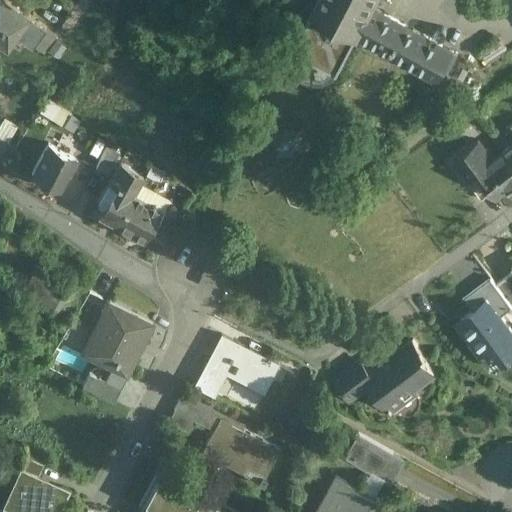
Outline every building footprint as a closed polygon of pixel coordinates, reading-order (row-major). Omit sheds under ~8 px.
[(45,23),(12,0),(0,0),(0,39),(5,43),(15,30),(31,41),(45,23)] [(331,70),(338,63),(358,26),(439,69),(444,59),(449,62),(459,43),(454,41),(455,40),(379,0),(315,0),(294,40),(292,49),(293,58),(298,66),(305,72),(314,75),(323,74),(331,70)] [(56,31),(45,23),(31,41),(43,49),(56,31)] [(42,93),(36,107),(73,124),(79,110),(42,93)] [(2,112),(0,114),(0,133),(5,137),(16,121),(2,112)] [(268,119),(269,146),(299,145),(298,118),(268,119)] [(494,152),(479,133),(456,151),(470,170),(471,171),(479,165),(494,185),(497,190),(511,178),(511,155),(504,144),(503,144),(494,152)] [(77,155),(47,139),(31,170),(59,185),(67,170),(68,171),(77,155)] [(118,149),(105,142),(94,163),(107,171),(118,149)] [(120,158),(111,173),(99,193),(105,196),(97,211),(115,221),(116,221),(133,190),(134,190),(143,172),(120,158)] [(494,185),(479,165),(471,171),(470,170),(466,173),(482,194),(494,185)] [(134,190),(133,190),(116,221),(143,236),(160,206),(134,190)] [(27,241),(8,230),(9,225),(7,224),(3,254),(16,262),(27,241)] [(81,271),(42,249),(21,286),(23,287),(25,282),(61,303),(59,307),(60,308),(81,271)] [(511,270),(497,282),(511,301),(511,270)] [(491,274),(472,289),(481,301),(494,318),(500,313),(511,303),(511,301),(497,282),(491,274)] [(152,318),(107,295),(100,308),(105,311),(89,343),(113,356),(110,361),(111,361),(105,373),(118,380),(124,368),(125,369),(152,318)] [(511,328),(500,313),(494,318),(481,301),(461,317),(485,349),(480,354),(490,367),(511,350),(511,328)] [(213,326),(227,328),(229,317),(215,315),(213,326)] [(266,355),(221,330),(199,370),(219,381),(219,380),(218,379),(224,368),(250,382),(255,373),(268,379),(278,361),(269,356),(270,355),(267,354),(266,355)] [(423,350),(413,337),(395,351),(392,348),(367,367),(361,372),(369,382),(379,395),(378,400),(381,404),(387,405),(389,409),(415,389),(412,386),(434,370),(421,352),(423,350)] [(361,359),(334,379),(348,398),(369,382),(361,372),(367,367),(361,359)] [(97,370),(88,366),(81,379),(90,384),(97,370)] [(105,373),(97,370),(90,384),(111,395),(119,381),(105,373)] [(219,381),(199,370),(193,381),(213,391),(219,381)] [(210,408),(180,392),(167,416),(186,426),(192,414),(200,419),(203,414),(206,415),(210,408)] [(279,446),(219,413),(205,440),(210,442),(212,439),(221,444),(218,449),(247,465),(244,470),(258,478),(258,479),(263,481),(266,475),(264,474),(279,446)] [(393,452),(358,432),(345,457),(380,476),(393,452)] [(42,455),(21,445),(14,459),(18,461),(19,459),(36,467),(42,455)] [(205,481),(164,458),(139,504),(153,511),(173,511),(180,501),(199,511),(224,511),(230,502),(202,486),(205,481)] [(36,467),(19,459),(18,461),(11,477),(17,480),(10,495),(39,509),(38,510),(41,511),(42,511),(43,511),(45,511),(54,511),(68,485),(46,475),(47,473),(36,467)] [(382,500),(335,475),(314,511),(398,511),(381,502),(382,500)]
